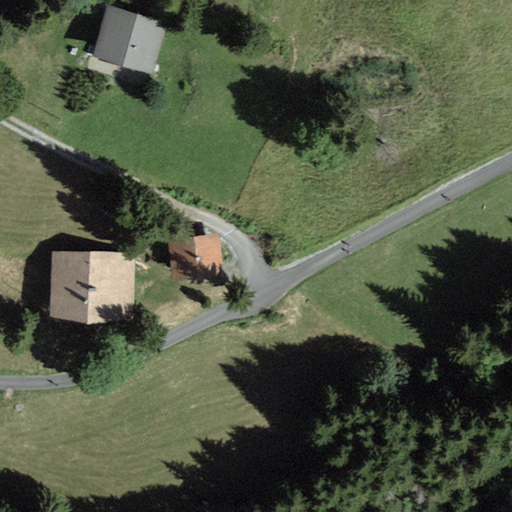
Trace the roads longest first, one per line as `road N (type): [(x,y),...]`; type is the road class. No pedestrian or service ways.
road 1 (residential): [(275,286),(215,217),(0,109)]
road 2 (residential): [(275,286),(129,359),(72,378),(0,382)]
road 3 (residential): [(511,163),(275,286)]
